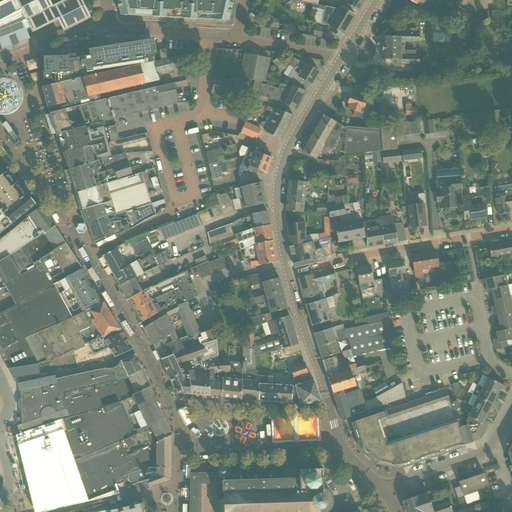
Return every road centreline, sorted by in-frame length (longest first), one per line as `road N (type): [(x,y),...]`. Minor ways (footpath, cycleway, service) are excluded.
road 1 (tertiary): [(286,274),(275,206),(279,170),(342,57)]
road 2 (residential): [(286,274),(511,230)]
road 3 (residential): [(342,57),(233,36),(116,27)]
road 4 (tertiary): [(345,454),(286,274)]
road 5 (unclassified): [(382,488),(478,456),(511,408)]
